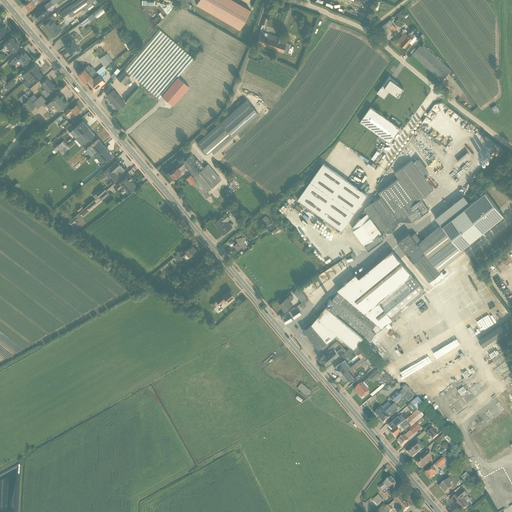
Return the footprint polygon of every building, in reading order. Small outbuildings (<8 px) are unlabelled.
[(29,10),(40,0),(24,0),(27,3),(24,5),(29,10)] [(75,0),(59,10),(63,16),(69,12),(71,15),(94,0),(75,0)] [(38,19),(49,11),(45,6),(34,13),(38,19)] [(104,7),(93,14),(96,19),(107,12),(104,7)] [(402,13),(393,21),(396,24),(405,16),(402,13)] [(88,17),(81,23),(83,26),(91,20),(88,17)] [(44,26),(53,38),(60,32),(50,21),(44,26)] [(387,25),(390,29),(395,25),(391,21),(387,25)] [(404,30),(396,39),(403,46),(409,40),(411,41),(417,35),(421,39),(425,36),(415,26),(408,33),(404,30)] [(160,29),(127,66),(161,96),(193,58),(160,29)] [(257,44),(284,53),(288,40),(262,31),(257,44)] [(12,53),(20,46),(12,37),(5,44),(12,53)] [(73,57),(81,51),(72,38),(63,44),(73,57)] [(422,42),(413,52),(443,78),(452,68),(422,42)] [(24,67),(32,60),(24,51),(16,57),(24,67)] [(107,52),(100,56),(106,64),(102,67),(106,73),(117,66),(107,52)] [(22,75),(26,80),(39,69),(35,64),(22,75)] [(77,76),(83,83),(96,72),(89,64),(77,76)] [(43,73),(39,69),(26,80),(30,84),(43,73)] [(124,71),(118,79),(124,84),(130,76),(124,71)] [(93,94),(105,82),(96,72),(83,83),(93,94)] [(405,88),(388,75),(376,91),(383,96),(389,89),(398,96),(405,88)] [(48,93),(56,87),(48,78),(41,84),(48,93)] [(118,110),(126,104),(114,90),(106,96),(118,110)] [(59,112),(67,106),(59,95),(46,106),(49,110),(54,106),(59,112)] [(28,97),(22,102),(30,110),(35,106),(28,97)] [(248,98),(198,142),(206,151),(211,147),(214,151),(259,111),(248,98)] [(74,115),(81,109),(77,104),(65,113),(68,116),(72,113),(74,115)] [(388,140),(399,126),(370,105),(359,119),(388,140)] [(56,122),(63,116),(60,113),(52,119),(56,122)] [(65,118),(61,124),(66,127),(70,122),(65,118)] [(77,137),(88,128),(83,121),(71,130),(77,137)] [(94,134),(88,128),(77,137),(83,144),(94,134)] [(471,151),(475,147),(463,136),(459,140),(471,151)] [(93,155),(104,146),(98,139),(87,148),(93,155)] [(326,156),(333,146),(330,143),(322,154),(326,156)] [(104,146),(93,155),(101,164),(112,155),(104,146)] [(342,164),(346,159),(340,154),(341,153),(338,150),(333,157),(342,164)] [(358,152),(353,159),(359,163),(361,160),(362,161),(365,156),(358,152)] [(193,176),(204,167),(192,153),(167,173),(173,180),(187,168),(193,176)] [(367,207),(361,212),(353,225),(369,247),(385,235),(383,232),(399,219),(414,218),(430,206),(423,196),(435,187),(427,177),(431,174),(429,171),(431,169),(422,157),(416,161),(413,157),(396,170),(399,175),(380,189),(384,194),(366,207),(367,207)] [(324,158),(298,194),(343,226),(369,190),(324,158)] [(117,175),(114,171),(122,165),(117,159),(103,172),(111,180),(117,175)] [(133,177),(129,173),(115,185),(118,189),(122,186),(127,192),(136,185),(131,179),(133,177)] [(183,177),(188,184),(193,180),(188,173),(183,177)] [(103,186),(96,192),(99,196),(106,190),(103,186)] [(86,208),(72,219),(75,222),(88,211),(86,208)] [(214,223),(224,234),(233,227),(228,221),(232,218),(227,212),(214,223)] [(266,213),(261,218),(266,223),(271,218),(266,213)] [(464,248),(442,220),(421,239),(415,231),(411,233),(409,230),(397,240),(429,280),(442,269),(440,266),(464,248)] [(500,221),(491,228),(494,232),(503,226),(500,221)] [(249,246),(245,242),(249,238),(247,235),(245,236),(240,231),(233,237),(238,242),(234,246),(238,251),(243,246),(245,249),(249,246)] [(189,256),(197,250),(192,244),(180,253),(183,257),(187,254),(189,256)] [(382,323),(425,287),(391,246),(358,272),(356,269),(338,284),(339,287),(304,326),(318,345),(338,330),(358,344),(363,335),(372,342),(378,333),(372,325),(377,321),(382,323)] [(299,299),(295,302),(299,306),(305,301),(304,299),(306,298),(296,284),(291,289),(299,299)] [(228,301),(235,295),(230,289),(217,300),(220,304),(226,299),(228,301)] [(293,302),(290,299),(294,295),(290,291),(280,300),(287,307),(293,302)] [(476,336),(481,344),(511,323),(511,317),(510,315),(476,336)] [(495,349),(498,347),(494,342),(492,343),(492,342),(486,346),(491,353),(496,350),(495,349)] [(328,360),(340,351),(336,346),(324,356),(328,360)] [(367,352),(352,363),(355,367),(365,359),(370,366),(375,362),(367,352)] [(335,365),(342,373),(349,367),(343,359),(335,365)] [(376,366),(368,373),(372,378),(381,370),(376,366)] [(349,381),(356,375),(349,367),(342,373),(349,381)] [(362,402),(371,395),(364,386),(355,393),(362,402)] [(302,387),(298,391),(306,397),(310,393),(302,387)] [(383,388),(373,396),(374,398),(384,389),(383,388)] [(406,388),(393,400),(397,405),(410,393),(406,388)] [(376,416),(380,421),(394,410),(390,405),(376,416)] [(390,418),(396,413),(394,410),(380,421),(384,426),(391,420),(390,418)] [(419,413),(409,421),(413,426),(424,418),(419,413)] [(405,424),(401,419),(388,430),(392,435),(405,424)] [(396,441),(410,428),(406,423),(405,424),(392,435),(391,436),(396,441)] [(423,436),(427,440),(428,439),(430,442),(436,437),(430,430),(423,436)] [(402,449),(412,440),(408,436),(399,444),(402,449)] [(444,438),(441,440),(449,449),(452,447),(444,438)] [(413,460),(423,452),(417,445),(407,453),(413,460)] [(423,472),(434,463),(427,455),(416,463),(423,472)] [(436,470),(443,463),(440,460),(432,467),(436,470)] [(431,482),(438,476),(433,470),(426,476),(431,482)] [(386,497),(398,487),(392,480),(380,490),(386,497)] [(453,485),(450,481),(439,490),(445,497),(452,491),(450,488),(453,485)] [(464,493),(453,502),(460,511),(464,511),(469,509),(464,502),(469,498),(464,493)] [(379,497),(374,501),(378,506),(383,502),(379,497)] [(394,511),(407,511),(410,510),(400,499),(391,507),(394,511)]
